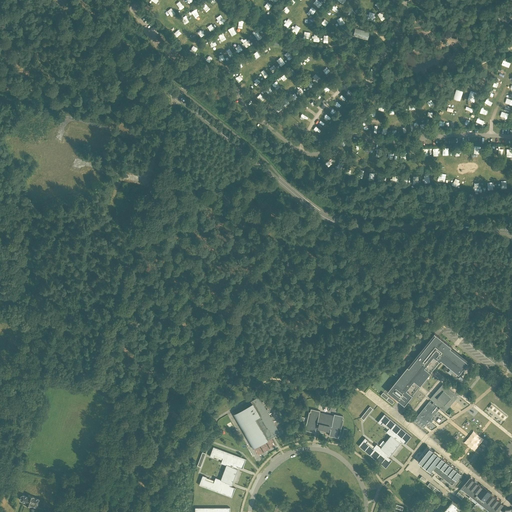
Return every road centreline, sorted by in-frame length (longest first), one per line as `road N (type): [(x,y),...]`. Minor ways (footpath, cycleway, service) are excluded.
road 1 (secondary): [(511,229),(365,229),(325,218),(61,0)]
road 2 (track): [(314,154),(299,180),(295,216),(276,229),(135,511)]
road 3 (residential): [(250,511),(262,478),(284,457),(308,449),(354,471),(365,511)]
